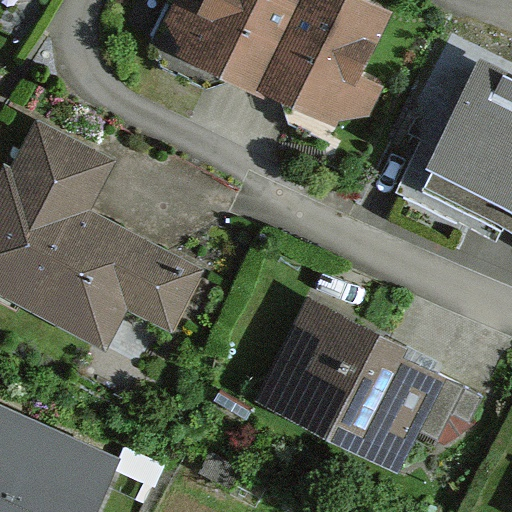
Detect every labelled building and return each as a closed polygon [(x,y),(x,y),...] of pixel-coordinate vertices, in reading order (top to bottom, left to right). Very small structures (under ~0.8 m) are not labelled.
[(259,89),(301,0),(211,0),(186,54),(259,89)] [(332,124),(380,26),(326,0),(301,0),(259,89),(332,124)] [(510,222),(511,217),(511,92),(480,78),(430,185),(510,222)] [(136,169),(50,125),(0,221),(0,274),(134,343),(150,311),(185,329),(215,270),(111,217),(136,169)] [(451,377),(307,303),(254,406),(398,480),(451,377)] [(114,511),(134,461),(0,408),(0,511),(114,511)]
